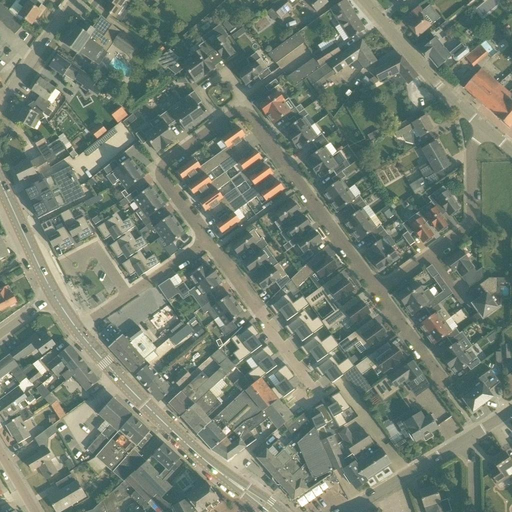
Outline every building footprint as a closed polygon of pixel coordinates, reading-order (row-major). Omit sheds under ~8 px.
[(9,11),(14,16),(21,23),(24,19),(32,24),(40,12),(34,8),(38,3),(34,0),(21,0),(19,4),(15,2),(9,11)] [(105,11),(116,19),(122,10),(125,13),(134,0),(106,0),(111,3),(105,11)] [(266,13),(273,21),(279,17),(280,19),(293,8),(285,0),(279,0),(271,8),(272,8),(266,13)] [(297,0),(299,3),(302,0),(305,0),(307,2),(316,13),(328,3),(325,0),(297,0)] [(349,40),(365,30),(345,0),(330,10),(349,40)] [(417,37),(435,22),(425,10),(423,12),(418,6),(406,17),(411,22),(407,25),(417,37)] [(10,12),(5,8),(0,12),(0,20),(1,21),(10,12)] [(10,12),(1,21),(5,26),(14,16),(10,12)] [(14,16),(5,26),(10,30),(19,21),(14,16)] [(76,26),(63,44),(77,54),(76,56),(88,64),(101,46),(107,50),(112,43),(124,52),(132,41),(121,33),(101,16),(93,29),(86,24),(82,31),(76,26)] [(234,27),(229,20),(223,24),(229,31),(234,27)] [(19,21),(10,30),(15,35),(24,25),(19,21)] [(234,39),(246,31),(243,27),(231,34),(234,39)] [(498,31),(490,38),(496,45),(504,39),(498,31)] [(293,36),(300,46),(305,43),(298,32),(293,36)] [(204,43),(211,53),(216,49),(225,61),(227,60),(228,61),(233,57),(232,56),(235,54),(222,37),(217,41),(213,36),(204,43)] [(295,50),(300,46),(293,36),(288,40),(295,50)] [(465,57),(469,53),(469,50),(467,47),(464,47),(461,43),(449,54),(436,38),(419,52),(426,60),(429,58),(437,68),(451,57),(451,56),(453,55),(453,56),(453,59),(455,61),(458,62),(465,57)] [(288,40),(283,43),(290,53),(295,50),(288,40)] [(315,72),(310,76),(307,78),(314,89),(335,74),(336,75),(352,64),(355,69),(361,70),(364,68),(364,69),(376,61),(362,41),(342,55),(341,53),(321,68),(315,72)] [(191,58),(204,75),(205,76),(215,69),(206,57),(211,53),(204,43),(198,46),(201,50),(191,57),(192,58),(191,58)] [(285,57),(290,53),(283,43),(278,47),(285,57)] [(321,68),(341,53),(335,44),(322,53),(320,50),(312,56),(314,58),(321,68)] [(285,57),(278,47),(273,51),(281,60),(285,57)] [(204,75),(191,58),(185,62),(181,59),(179,60),(169,50),(155,62),(165,71),(171,64),(174,66),(178,61),(182,65),(195,82),(204,75)] [(276,64),(281,60),(273,51),(268,55),(276,64)] [(74,82),(75,80),(83,85),(81,87),(89,93),(97,82),(65,60),(65,61),(57,56),(53,61),(51,61),(49,64),(50,66),(49,67),(63,76),(64,75),(74,82)] [(378,83),(387,78),(388,79),(400,73),(408,84),(418,76),(402,57),(373,72),(378,83)] [(314,58),(308,62),(315,72),(321,68),(314,58)] [(244,71),(238,75),(245,85),(257,76),(261,81),(271,74),(260,59),(249,67),(248,65),(243,69),(244,71)] [(308,62),(303,66),(310,76),(315,72),(308,62)] [(310,76),(303,66),(298,70),(305,79),(307,78),(310,76)] [(482,104),(499,84),(481,69),(475,76),(475,75),(464,88),(482,104)] [(305,79),(298,70),(292,73),(299,83),(303,81),(305,79)] [(299,83),(292,73),(287,77),(295,86),(297,85),(299,83)] [(43,114),(50,103),(52,105),(60,93),(40,79),(32,91),(40,96),(35,103),(43,114)] [(269,92),(279,85),(275,80),(265,87),(269,92)] [(299,83),(297,85),(300,89),(306,85),(303,81),(299,83)] [(511,95),(499,84),(482,104),(496,116),(496,117),(509,128),(511,124),(511,102),(511,101),(511,99),(511,95)] [(202,102),(194,92),(184,99),(188,104),(183,107),(195,124),(205,117),(197,106),(202,102)] [(285,102),(277,92),(259,106),(266,116),(266,115),(285,102)] [(289,121),(294,117),(299,113),(289,99),(285,102),(266,115),(273,124),(285,116),(289,121)] [(34,102),(28,106),(29,107),(26,109),(24,108),(17,120),(30,128),(35,119),(39,121),(45,117),(34,102)] [(195,124),(183,107),(179,102),(165,113),(172,123),(177,120),(186,132),(195,124)] [(304,110),(299,113),(294,117),(297,122),(285,131),(289,136),(288,136),(291,141),(310,128),(303,118),(308,115),(304,110)] [(172,123),(165,113),(160,117),(163,121),(154,128),(167,147),(172,143),(171,142),(176,139),(167,127),(172,123)] [(415,141),(418,146),(434,137),(431,132),(434,130),(429,122),(428,123),(425,117),(426,116),(413,123),(412,120),(411,118),(392,129),(397,138),(407,133),(411,140),(414,141),(415,141)] [(100,124),(91,131),(98,141),(107,133),(100,124)] [(219,165),(247,145),(241,138),(244,135),(239,127),(221,140),(227,148),(214,158),(219,165)] [(88,157),(90,154),(117,133),(114,128),(107,133),(98,141),(84,152),(88,157)] [(167,147),(154,128),(144,135),(141,131),(135,134),(143,145),(148,141),(156,153),(161,149),(162,150),(167,147)] [(311,142),(315,147),(325,139),(321,134),(317,137),(310,128),(291,141),(295,146),(296,146),(299,150),(311,142)] [(30,162),(29,160),(20,164),(21,166),(13,170),(20,183),(29,179),(36,175),(37,177),(50,168),(46,160),(52,156),(49,151),(47,146),(44,142),(46,142),(42,137),(33,142),(42,156),(30,162)] [(49,151),(62,143),(59,139),(47,146),(49,151)] [(309,165),(313,170),(331,157),(324,148),(329,144),(325,139),(315,147),(318,151),(307,160),(310,165),(309,165)] [(416,186),(412,188),(415,194),(419,191),(421,193),(448,174),(445,169),(450,166),(436,142),(422,150),(429,163),(419,169),(425,180),(416,185),(416,186)] [(252,153),(247,146),(247,145),(219,165),(219,166),(224,173),(225,173),(238,164),(244,171),(258,161),(261,159),(255,151),(252,153)] [(333,171),(336,176),(342,172),(347,168),(343,163),(338,167),(331,157),(313,170),(316,175),(317,175),(321,180),(333,171)] [(206,175),(219,166),(219,165),(214,158),(200,167),(194,160),(177,172),(183,180),(186,178),(191,185),(192,185),(206,175)] [(120,181),(137,168),(131,159),(113,171),(120,181)] [(269,176),(272,174),(266,166),(263,168),(258,161),(244,171),(231,180),(230,181),(235,188),(236,189),(236,188),(250,179),(255,186),(269,176)] [(34,207),(32,208),(38,219),(85,196),(71,166),(23,190),(29,201),(31,200),(34,207)] [(137,168),(120,181),(127,190),(144,177),(137,168)] [(345,177),(342,172),(336,176),(331,179),(335,184),(323,193),(330,203),(347,190),(341,180),(345,177)] [(192,185),(191,185),(188,187),(194,195),(197,193),(202,200),(203,201),(217,190),(230,181),(231,180),(225,173),(224,173),(211,182),(206,175),(192,185)] [(242,196),(241,196),(247,204),(260,194),(266,202),(283,189),(278,181),(274,183),(269,176),(255,186),(242,196)] [(134,200),(140,209),(158,196),(151,187),(139,196),(136,191),(125,198),(129,203),(134,200)] [(428,198),(435,208),(440,204),(449,216),(451,215),(452,216),(458,212),(457,210),(459,209),(455,203),(456,202),(452,197),(451,198),(443,187),(428,198)] [(203,201),(202,200),(199,203),(205,211),(208,208),(214,216),(241,196),(242,196),(236,188),(236,189),(235,188),(222,197),(217,190),(203,201)] [(349,204),(353,209),(363,201),(359,196),(354,200),(347,190),(330,203),(337,212),(349,204)] [(165,205),(158,196),(140,209),(147,218),(165,205)] [(241,196),(214,216),(219,223),(216,226),(222,234),(239,221),(233,213),(247,204),(241,196)] [(344,222),(351,232),(369,219),(362,210),(367,206),(363,201),(353,209),(356,214),(344,222)] [(274,223),(281,233),(286,229),(292,225),(291,225),(288,220),(300,212),(298,209),(300,208),(295,203),(294,204),(292,202),(275,214),(279,220),(274,223)] [(382,211),(388,219),(394,216),(388,207),(382,211)] [(448,225),(435,208),(426,215),(422,210),(417,214),(425,224),(429,221),(438,232),(440,231),(441,232),(447,228),(446,227),(448,225)] [(80,241),(93,234),(84,217),(75,221),(74,219),(69,210),(60,215),(72,238),(77,235),(80,241)] [(433,236),(425,224),(417,214),(402,225),(407,232),(409,235),(414,231),(423,243),(425,242),(426,243),(432,239),(431,237),(433,236)] [(154,228),(161,237),(178,224),(172,215),(154,228)] [(97,216),(91,220),(95,226),(101,222),(97,216)] [(303,216),(291,225),(292,225),(286,229),(293,239),(288,242),(292,248),(297,244),(302,240),(299,235),(311,226),(309,224),(310,223),(306,218),(305,219),(303,216)] [(113,217),(97,228),(105,240),(111,236),(114,241),(135,227),(129,218),(119,225),(113,217)] [(374,238),(384,230),(380,225),(376,229),(369,219),(351,232),(358,242),(370,233),(374,238)] [(52,248),(57,245),(60,251),(73,244),(64,227),(55,232),(54,229),(50,221),(41,225),(50,243),(52,248)] [(185,234),(178,224),(161,237),(168,246),(185,234)] [(261,250),(261,251),(268,246),(262,238),(260,239),(253,230),(231,246),(233,248),(231,249),(235,255),(237,254),(238,256),(250,248),(255,254),(261,250)] [(366,251),(372,261),(390,248),(383,239),(388,236),(384,230),(374,238),(377,243),(366,251)] [(302,240),(297,244),(304,254),(299,257),(303,262),(313,255),(310,250),(321,241),(320,239),(321,238),(317,233),(316,234),(314,231),(302,240)] [(415,242),(409,235),(407,232),(402,236),(409,246),(415,242)] [(118,258),(123,255),(126,259),(147,245),(141,237),(131,244),(126,236),(110,246),(118,258)] [(0,259),(9,255),(0,237),(0,259)] [(390,248),(372,261),(379,271),(398,258),(390,248)] [(268,261),(261,251),(261,250),(255,254),(243,263),(245,265),(244,266),(248,272),(249,271),(251,273),(268,261)] [(454,272),(456,271),(464,282),(465,281),(469,287),(468,288),(469,288),(482,278),(482,267),(476,272),(461,251),(446,262),(454,272)] [(320,252),(291,280),(297,288),(314,271),(320,280),(324,277),(325,278),(333,273),(332,271),(337,268),(335,265),(336,264),(332,258),(330,259),(328,256),(325,259),(320,252)] [(130,277),(135,273),(139,278),(159,263),(154,255),(144,262),(138,254),(122,265),(130,277)] [(267,271),(278,264),(274,259),(264,266),(267,271)] [(189,277),(196,286),(214,273),(211,268),(210,269),(206,264),(189,277)] [(278,264),(267,271),(256,280),(257,282),(256,283),(260,289),(261,288),(263,290),(275,282),(280,290),(290,281),(278,264)] [(202,307),(207,304),(214,299),(209,292),(221,283),(217,279),(218,278),(214,273),(196,286),(203,295),(197,300),(202,307)] [(445,284),(438,274),(433,278),(440,288),(445,284)] [(337,275),(316,291),(305,299),(308,304),(311,308),(331,294),(337,302),(341,299),(342,301),(349,295),(348,294),(353,290),(351,288),(352,287),(348,281),(347,282),(345,279),(341,281),(337,275)] [(177,290),(169,278),(157,286),(165,298),(177,290)] [(472,304),(476,309),(482,319),(497,308),(489,297),(497,292),(497,278),(489,278),(480,285),(486,294),(472,304)] [(183,283),(176,287),(184,298),(189,294),(188,292),(189,291),(183,283)] [(405,306),(423,294),(423,293),(416,283),(397,297),(405,307),(405,306)] [(428,290),(423,293),(423,294),(405,306),(412,316),(424,307),(428,312),(438,304),(452,294),(445,284),(440,288),(443,292),(434,298),(428,290)] [(0,311),(1,311),(1,312),(6,309),(6,308),(9,306),(11,308),(15,306),(15,303),(17,302),(12,294),(11,295),(8,287),(0,290),(0,289),(0,311)] [(305,299),(302,295),(292,302),(286,293),(269,306),(276,315),(280,312),(286,320),(308,304),(305,299)] [(207,304),(202,307),(200,309),(204,315),(213,308),(219,317),(236,304),(230,295),(217,304),(214,299),(207,304)] [(369,309),(365,303),(363,304),(361,301),(358,304),(354,298),(341,307),(334,312),(322,322),(324,325),(328,330),(347,316),(354,325),(358,322),(359,323),(366,318),(365,316),(370,313),(368,310),(369,309)] [(243,314),(236,304),(219,317),(225,326),(220,330),(225,337),(237,328),(232,322),(243,314)] [(332,309),(334,312),(341,307),(339,304),(332,309)] [(438,304),(428,312),(431,317),(419,325),(426,335),(444,322),(437,313),(442,309),(438,304)] [(450,331),(456,327),(446,310),(440,313),(450,331)] [(301,341),(324,325),(322,322),(317,316),(307,323),(301,314),(284,326),(291,335),(295,332),(301,341)] [(182,326),(178,320),(168,329),(172,334),(182,326)] [(370,321),(338,344),(339,345),(344,353),(360,342),(366,350),(374,345),(375,346),(383,340),(382,339),(386,336),(384,333),(386,332),(381,326),(380,327),(378,324),(375,326),(370,321)] [(451,332),(444,322),(426,335),(433,345),(445,336),(449,341),(459,334),(455,329),(451,332)] [(122,336),(109,347),(130,371),(130,372),(144,360),(155,349),(143,336),(145,334),(139,326),(126,335),(133,342),(130,345),(122,336)] [(242,347),(232,354),(238,362),(261,346),(255,338),(259,335),(252,326),(235,338),(242,347)] [(192,333),(187,327),(171,339),(176,345),(192,333)] [(36,335),(10,355),(16,364),(28,355),(25,351),(34,344),(42,355),(55,345),(47,334),(39,340),(36,335)] [(443,360),(447,365),(465,352),(458,342),(463,339),(459,334),(449,341),(452,346),(441,355),(444,359),(443,360)] [(332,337),(323,344),(316,335),(300,347),(306,356),(310,353),(316,361),(339,345),(338,344),(332,337)] [(393,351),(391,349),(387,343),(355,367),(361,375),(376,364),(383,373),(391,367),(392,368),(399,363),(398,362),(403,358),(401,355),(402,354),(398,349),(396,350),(396,349),(393,351)] [(51,370),(63,362),(65,365),(77,355),(71,346),(47,365),(51,370)] [(267,346),(251,358),(257,367),(248,374),(254,383),(276,366),(270,358),(274,355),(267,346)] [(470,348),(465,352),(447,365),(450,370),(451,369),(455,374),(467,365),(470,370),(480,363),(470,348)] [(168,403),(181,417),(193,405),(209,391),(215,386),(221,380),(235,367),(227,359),(219,350),(211,357),(221,368),(209,379),(202,372),(169,403),(168,403)] [(0,399),(7,395),(0,385),(0,379),(10,372),(19,383),(27,377),(23,372),(16,364),(10,355),(0,362),(0,399)] [(69,370),(71,373),(84,362),(77,355),(65,365),(63,362),(51,370),(55,376),(67,367),(69,370)] [(331,356),(315,368),(321,377),(325,374),(332,382),(354,366),(348,357),(338,364),(331,356)] [(144,360),(130,372),(135,377),(146,388),(159,377),(156,373),(154,371),(144,360)] [(410,382),(422,374),(413,361),(401,369),(389,379),(395,387),(408,378),(410,382)] [(71,373),(69,370),(67,371),(62,375),(66,381),(73,375),(86,391),(99,381),(84,362),(71,373)] [(33,364),(23,372),(27,377),(32,383),(42,376),(37,370),(33,364)] [(294,378),(285,366),(273,375),(279,384),(270,390),(278,400),(278,401),(293,390),(288,382),(294,378)] [(343,375),(359,397),(371,389),(361,375),(355,367),(343,375)] [(179,386),(190,376),(185,370),(173,381),(179,386)] [(490,370),(483,375),(487,381),(476,389),(471,393),(469,391),(463,396),(464,398),(462,399),(472,413),(480,406),(481,407),(481,406),(484,404),(485,404),(485,403),(493,397),(488,391),(492,388),(500,383),(490,370)] [(234,384),(242,393),(244,391),(244,392),(252,385),(243,375),(234,384)] [(21,410),(26,407),(22,401),(27,398),(24,394),(34,387),(32,383),(27,377),(19,383),(20,385),(7,395),(0,399),(0,402),(2,406),(0,407),(0,414),(5,422),(21,410)] [(159,377),(146,388),(159,402),(171,391),(168,387),(170,385),(165,379),(163,381),(159,377)] [(211,451),(224,439),(224,440),(244,422),(249,420),(259,415),(278,400),(270,390),(261,378),(252,385),(244,392),(244,391),(242,393),(211,421),(212,422),(197,435),(211,451)] [(218,383),(215,386),(221,391),(227,386),(221,380),(218,383)] [(50,393),(42,384),(36,389),(38,391),(37,391),(43,399),(44,398),(50,393)] [(193,430),(197,435),(212,422),(211,421),(208,418),(222,404),(209,391),(193,405),(181,417),(193,430)] [(350,409),(339,392),(328,399),(332,405),(327,408),(339,428),(347,424),(341,414),(350,409)] [(57,401),(50,393),(44,398),(51,406),(57,401)] [(99,414),(109,424),(87,449),(96,457),(103,450),(110,441),(119,432),(133,416),(113,398),(112,399),(106,406),(104,405),(105,403),(103,402),(95,411),(99,414)] [(244,422),(224,440),(224,439),(211,451),(211,452),(212,451),(227,461),(236,455),(237,455),(236,454),(256,440),(250,432),(270,418),(279,429),(283,425),(292,418),(278,401),(278,400),(259,415),(249,420),(244,422)] [(324,427),(333,422),(323,404),(312,410),(316,417),(310,420),(314,428),(320,442),(329,437),(324,427)] [(26,407),(21,410),(21,411),(19,412),(21,416),(12,421),(12,422),(6,426),(12,438),(14,437),(18,444),(31,437),(23,423),(33,418),(26,407)] [(297,443),(314,428),(310,420),(307,411),(295,421),(292,418),(283,425),(295,439),(285,448),(278,440),(267,450),(266,449),(256,459),(272,477),(296,455),(291,449),(294,445),(297,443)] [(416,442),(423,437),(437,428),(430,416),(423,420),(419,413),(404,423),(409,431),(408,434),(411,439),(415,440),(416,442)] [(150,432),(133,416),(119,432),(110,441),(103,450),(96,457),(106,467),(123,482),(125,480),(134,472),(146,461),(134,448),(136,446),(137,447),(138,446),(141,449),(152,437),(148,434),(150,432)] [(53,425),(43,432),(48,439),(58,432),(53,425)] [(329,480),(331,483),(337,479),(333,471),(320,442),(314,428),(297,443),(294,445),(300,451),(304,458),(301,461),(304,464),(280,486),(294,500),(325,479),(329,480)] [(343,441),(353,456),(353,457),(364,449),(370,446),(374,443),(369,436),(368,437),(362,428),(351,435),(347,428),(338,434),(343,441)] [(329,437),(320,442),(333,471),(341,467),(343,466),(346,465),(344,462),(344,460),(334,436),(329,437)] [(364,449),(369,457),(379,471),(390,463),(381,449),(377,443),(371,447),(370,446),(364,449)] [(146,461),(134,472),(147,484),(157,473),(165,481),(174,472),(181,464),(178,461),(180,459),(164,444),(153,456),(152,456),(146,461)] [(280,486),(304,464),(301,461),(304,458),(300,451),(294,445),(291,449),(296,455),(272,477),(272,480),(277,485),(280,486)] [(50,460),(53,458),(47,449),(26,461),(32,471),(39,467),(46,479),(57,473),(50,460)] [(497,484),(511,474),(511,463),(504,452),(492,460),(497,468),(490,473),(497,484)] [(356,462),(353,457),(353,456),(344,462),(346,465),(343,466),(345,469),(344,470),(345,473),(343,475),(349,484),(352,483),(356,489),(367,482),(365,480),(356,466),(356,465),(354,463),(356,462)] [(106,467),(96,457),(86,463),(99,475),(106,467)] [(356,465),(356,466),(365,480),(379,471),(369,457),(356,465)] [(142,510),(143,511),(175,511),(173,508),(162,500),(147,484),(134,472),(125,480),(136,491),(150,507),(142,510)] [(157,473),(147,484),(162,500),(173,490),(171,488),(171,487),(165,481),(157,473)] [(84,494),(72,474),(55,484),(60,491),(48,498),(56,511),(59,511),(72,504),(71,502),(84,494)] [(123,482),(120,485),(113,492),(117,502),(119,502),(136,491),(125,480),(123,482)] [(185,501),(182,502),(186,506),(188,510),(193,506),(196,511),(201,511),(219,500),(207,483),(201,487),(195,492),(186,498),(187,499),(185,501)] [(440,502),(438,495),(435,487),(419,492),(425,511),(443,511),(440,502)] [(113,492),(98,505),(100,511),(120,511),(117,502),(113,492)] [(182,502),(181,500),(172,506),(173,508),(175,511),(196,511),(193,506),(188,510),(186,506),(182,502)]
